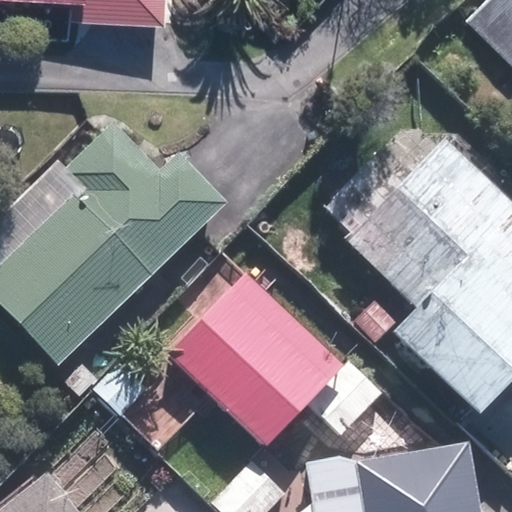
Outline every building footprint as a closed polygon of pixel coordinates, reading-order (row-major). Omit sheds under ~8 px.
[(0,0),(85,5),(84,22),(164,27),(165,0),(0,0)] [(511,0),(482,0),(456,27),(511,83),(511,0)] [(0,256),(0,332),(40,372),(208,209),(159,160),(142,176),(96,129),(47,178),(63,195),(0,256)] [(391,334),(474,416),(511,377),(511,305),(509,302),(511,298),(511,199),(449,138),(350,238),(419,306),(391,334)] [(173,382),(244,453),(323,374),(251,303),(173,382)] [(153,391),(121,357),(88,387),(120,421),(153,391)] [(386,390),(353,358),(307,406),(340,438),(386,390)] [(53,386),(68,401),(83,385),(68,370),(53,386)] [(511,430),(498,444),(511,458),(511,430)] [(357,463),(365,511),(477,511),(465,444),(357,463)] [(252,464),(215,503),(224,511),(268,511),(285,495),(252,464)] [(76,511),(44,474),(0,510),(0,511),(76,511)]
